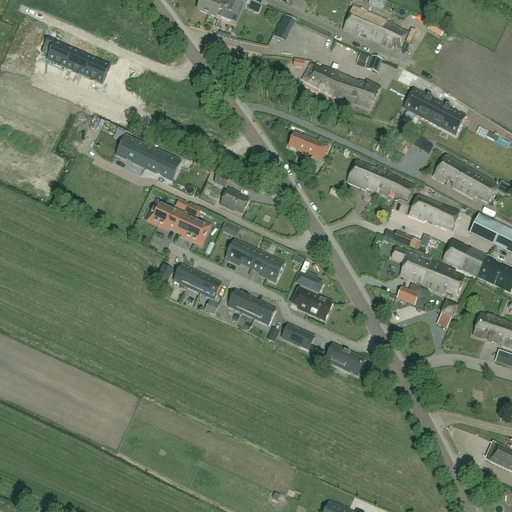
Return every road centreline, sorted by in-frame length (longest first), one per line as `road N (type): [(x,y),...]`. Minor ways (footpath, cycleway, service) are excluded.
road 1 (tertiary): [(398,377),(328,250),(241,120)]
road 2 (residential): [(37,74),(208,149),(241,120)]
road 3 (unknown): [(319,237),(344,223),(378,230),(410,223),(511,263)]
road 4 (residential): [(196,60),(177,77),(18,7)]
road 5 (tertiary): [(469,511),(398,377)]
road 6 (unclassified): [(398,377),(455,359),(511,378)]
